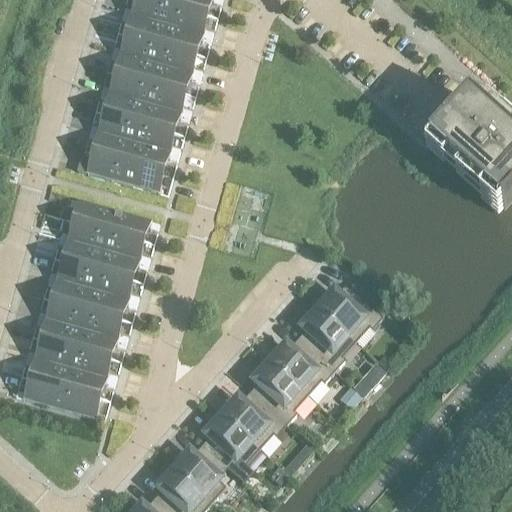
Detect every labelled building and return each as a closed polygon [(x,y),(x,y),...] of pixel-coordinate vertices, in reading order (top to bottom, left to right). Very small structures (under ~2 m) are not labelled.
[(173,9),(142,0),(138,14),(133,13),(132,19),(168,29),(173,9)] [(175,0),(142,0),(173,9),(175,0)] [(175,0),(173,9),(205,18),(209,4),(214,5),(215,0),(175,0)] [(173,9),(168,29),(204,39),(206,33),(201,32),(205,18),(173,9)] [(168,29),(132,19),(130,24),(135,26),(131,40),(162,48),(168,29)] [(168,29),(162,48),(194,57),(198,43),(203,44),(204,39),(168,29)] [(127,53),(122,52),(121,58),(157,68),(162,48),(131,40),(127,53)] [(162,48),(157,68),(193,78),(195,72),(190,71),(194,57),(162,48)] [(157,68),(121,58),(119,64),(124,65),(120,79),(152,88),(157,68)] [(157,68),(152,88),(183,96),(187,82),(192,84),(193,78),(157,68)] [(152,88),(120,79),(116,93),(111,91),(110,97),(146,107),(152,88)] [(152,88),(146,107),(182,117),(184,112),(179,110),(183,96),(152,88)] [(146,107),(110,97),(108,103),(113,104),(109,118),(140,127),(146,107)] [(504,211),(511,202),(511,138),(503,131),(500,134),(467,105),(431,146),(446,159),(504,211)] [(146,107),(140,127),(172,136),(176,122),(181,123),(182,117),(146,107)] [(140,127),(109,118),(106,132),(100,131),(99,136),(135,147),(140,127)] [(140,127),(135,147),(171,157),(173,151),(168,150),(172,136),(140,127)] [(135,147),(99,136),(97,142),(102,144),(98,158),(129,166),(135,147)] [(171,157),(135,147),(129,166),(124,187),(160,197),(162,190),(157,189),(165,161),(170,162),(171,157)] [(129,166),(98,158),(94,172),(89,170),(87,176),(124,187),(129,166)] [(116,215),(80,205),(78,210),(84,212),(80,227),(110,235),(116,215)] [(116,215),(110,235),(141,244),(145,230),(151,231),(152,225),(116,215)] [(110,235),(80,227),(76,240),(70,239),(68,245),(105,255),(110,235)] [(110,235),(105,255),(141,265),(143,259),(138,258),(141,244),(110,235)] [(105,255),(68,245),(67,250),(72,252),(68,266),(99,274),(105,255)] [(105,255),(99,274),(130,283),(134,269),(140,270),(141,265),(105,255)] [(99,274),(68,266),(64,279),(59,278),(57,284),(94,294),(99,274)] [(99,274),(94,294),(130,304),(132,299),(127,297),(130,283),(99,274)] [(94,294),(57,284),(56,290),(61,291),(57,305),(88,314),(94,294)] [(328,298),(316,311),(356,347),(370,331),(373,334),(384,322),(351,292),(350,293),(354,297),(347,305),(335,295),(331,300),(328,298)] [(88,314),(119,322),(123,309),(128,310),(130,304),(94,294),(88,314)] [(88,314),(57,305),(53,319),(48,317),(46,323),(83,333),(88,314)] [(314,341),(306,350),(335,376),(346,364),(343,362),(356,347),(316,311),(305,323),(308,326),(303,331),(314,341)] [(119,322),(88,314),(83,333),(119,343),(121,338),(116,336),(119,322)] [(83,333),(46,323),(45,329),(50,330),(46,344),(77,353),(83,333)] [(83,333),(77,353),(108,362),(112,348),(117,350),(119,343),(83,333)] [(77,353),(46,344),(42,358),(37,357),(35,362),(72,372),(77,353)] [(280,351),(268,364),(308,401),(322,385),(325,388),(335,376),(306,350),(299,359),(287,349),(283,354),(280,351)] [(108,362),(77,353),(72,372),(108,383),(110,377),(104,376),(108,362)] [(72,372),(35,362),(34,368),(39,370),(35,383),(66,392),(72,372)] [(267,395),(258,404),(287,430),(298,418),(295,415),(308,401),(268,364),(257,377),(260,380),(255,385),(267,395)] [(376,364),(344,399),(355,410),(387,375),(376,364)] [(72,372),(66,392),(97,401),(101,387),(106,389),(108,383),(72,372)] [(66,392),(35,383),(31,398),(26,396),(24,402),(97,423),(99,416),(93,415),(97,401),(66,392)] [(232,405),(220,418),(260,454),(274,439),(277,441),(287,430),(258,404),(250,413),(239,403),(235,408),(232,405)] [(218,448),(210,458),(228,473),(236,464),(237,465),(239,463),(246,470),(260,454),(220,418),(209,431),(212,433),(207,438),(218,448)] [(184,458),(172,472),(212,508),(227,492),(219,485),(221,483),(220,482),(228,473),(210,458),(202,466),(191,456),(187,461),(184,458)] [(170,502),(162,511),(163,511),(208,511),(212,508),(172,472),(161,484),(164,487),(159,492),(170,502)]
